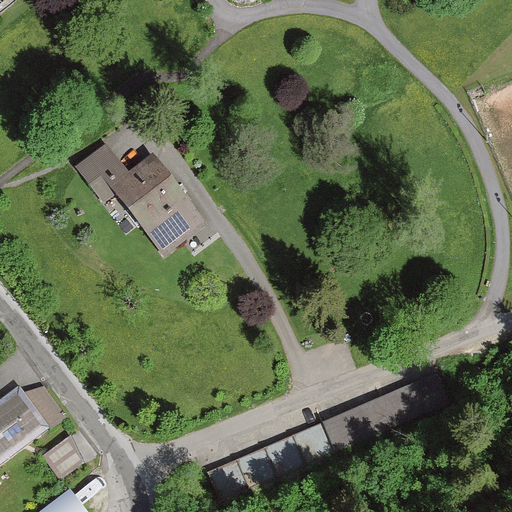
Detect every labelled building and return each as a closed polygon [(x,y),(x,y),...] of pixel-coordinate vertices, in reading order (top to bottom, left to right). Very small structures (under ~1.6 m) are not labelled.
[(106,149),(80,169),(104,199),(117,190),(138,218),(164,251),(181,237),(184,240),(202,226),(176,192),(153,162),(130,180),(106,149)] [(431,383),(324,424),(334,450),(441,409),(431,383)] [(23,393),(18,387),(0,399),(0,464),(49,428),(23,393)] [(44,388),(23,393),(49,428),(65,416),(44,388)] [(322,425),(207,474),(219,502),(334,453),(322,425)] [(70,435),(41,456),(59,481),(83,461),(70,435)] [(83,511),(70,494),(46,511),(83,511)]
